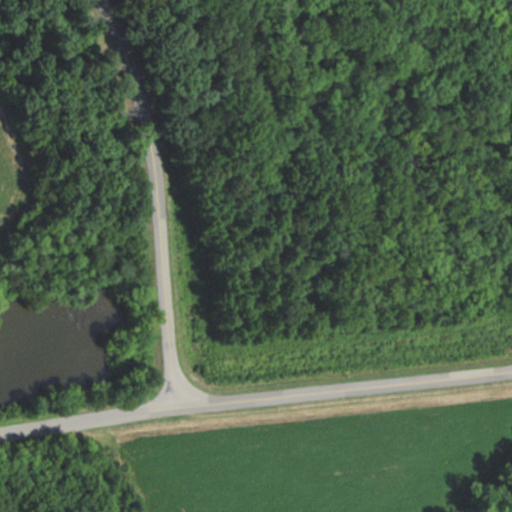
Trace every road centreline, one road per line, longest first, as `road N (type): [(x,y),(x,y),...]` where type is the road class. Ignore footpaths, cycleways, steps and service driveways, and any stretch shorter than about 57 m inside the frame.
road 1 (residential): [(175,404),(153,154),(101,0)]
road 2 (residential): [(175,404),(511,369)]
road 3 (residential): [(0,433),(175,404)]
